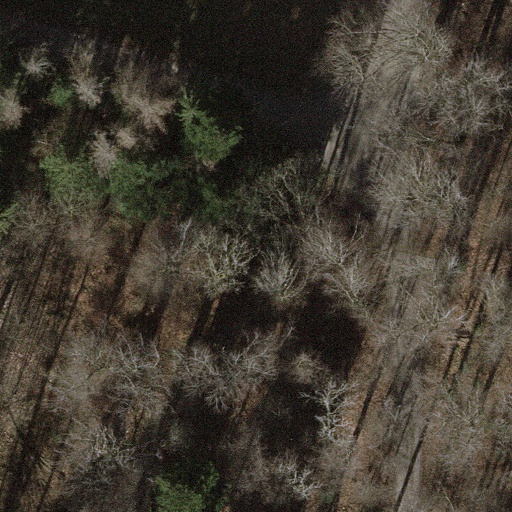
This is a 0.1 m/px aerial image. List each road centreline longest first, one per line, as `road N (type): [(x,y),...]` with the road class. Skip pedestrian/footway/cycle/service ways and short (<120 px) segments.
road 1 (track): [(511,100),(240,84),(0,15)]
road 2 (track): [(402,511),(397,94)]
